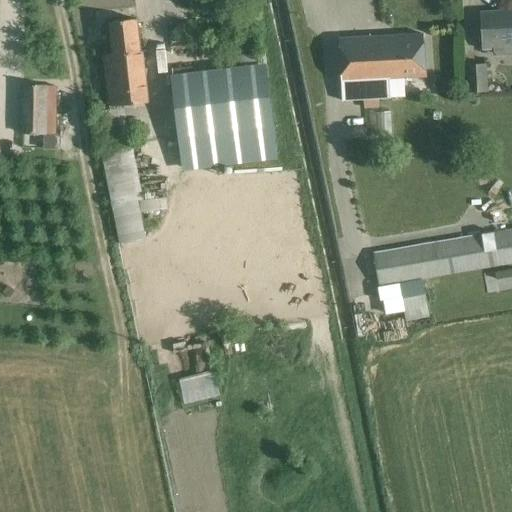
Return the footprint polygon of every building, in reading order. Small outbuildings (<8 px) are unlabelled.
[(511,41),(511,11),(482,13),(484,48),(499,48),(498,42),(511,41)] [(114,54),(104,55),(106,75),(110,109),(149,104),(142,51),(140,51),(137,19),(110,22),(114,54)] [(340,39),(342,81),(343,101),(349,101),(391,98),(390,78),(424,76),(421,34),(340,39)] [(467,64),(469,94),(487,93),(485,63),(467,64)] [(183,168),(277,156),(266,67),(172,78),(183,168)] [(22,85),(21,134),(48,135),(48,134),(57,134),(58,86),(49,86),(22,85)] [(147,238),(130,147),(103,151),(120,243),(147,238)] [(159,196),(141,199),(142,202),(144,214),(161,211),(161,210),(159,198),(159,196)] [(511,264),(511,231),(374,256),(379,287),(511,264)] [(511,269),(496,272),(497,279),(511,276),(511,269)] [(399,284),(379,288),(381,300),(401,297),(399,284)] [(184,404),(219,396),(207,342),(174,349),(180,378),(179,379),(184,404)]
